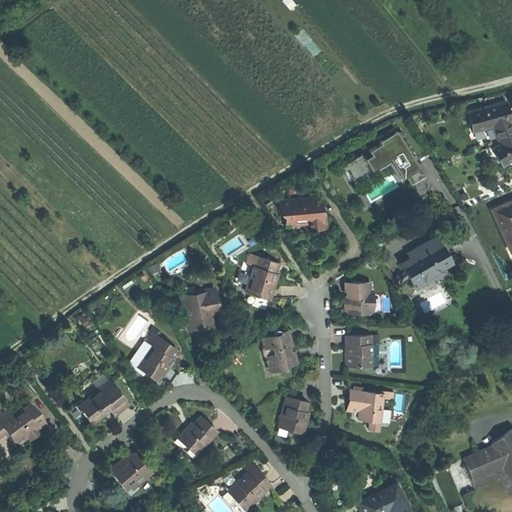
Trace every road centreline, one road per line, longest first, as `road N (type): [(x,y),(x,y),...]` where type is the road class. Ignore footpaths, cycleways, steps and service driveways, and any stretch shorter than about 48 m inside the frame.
road 1 (track): [(511,78),(376,116),(157,247),(0,356)]
road 2 (residential): [(300,494),(222,406),(193,392),(153,407),(81,468),(75,511)]
road 3 (residential): [(300,494),(324,420),(316,311)]
